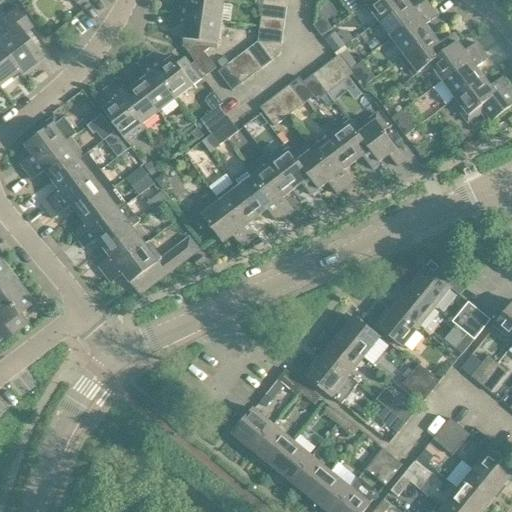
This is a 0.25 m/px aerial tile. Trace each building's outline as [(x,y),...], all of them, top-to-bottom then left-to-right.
[(224,0),(222,0),(188,0),(188,7),(173,5),(172,15),(221,22),(224,0)] [(370,0),(366,3),(366,4),(379,20),(405,0),(370,0)] [(406,0),(405,0),(379,20),(392,38),(432,8),(426,0),(414,9),(406,0)] [(286,8),(263,4),(261,17),(285,20),(286,8)] [(0,47),(18,71),(17,72),(20,75),(41,59),(22,34),(31,27),(16,6),(0,18),(0,22),(8,33),(0,39),(0,47)] [(437,16),(432,8),(392,38),(404,55),(405,55),(432,34),(425,25),(437,16)] [(221,22),(172,15),(170,25),(185,27),(183,45),(206,76),(216,68),(204,52),(209,48),(217,49),(221,22)] [(285,20),(261,17),(259,29),(283,32),(285,20)] [(328,36),(335,47),(351,36),(344,25),(328,36)] [(259,29),(257,42),(281,45),(283,32),(259,29)] [(405,55),(404,55),(400,57),(414,76),(430,64),(430,63),(457,42),(452,35),(440,44),(432,34),(405,55)] [(272,61),(257,42),(247,49),(262,68),(272,61)] [(281,45),(257,42),(272,61),(280,55),(281,45)] [(465,52),(457,42),(430,63),(430,64),(442,80),(482,50),(477,43),(465,52)] [(18,71),(0,47),(0,85),(17,72),(18,71)] [(262,68),(247,49),(238,56),(252,76),(262,68)] [(442,80),(455,97),(456,98),(483,77),(476,68),(488,59),(482,50),(442,80)] [(146,59),(176,99),(197,82),(187,68),(183,71),(172,57),(163,65),(154,53),(146,59)] [(238,56),(227,64),(242,83),(252,76),(238,56)] [(176,99),(146,59),(138,65),(147,77),(138,84),(158,112),(176,99)] [(333,59),(323,67),(337,86),(341,83),(347,78),(333,59)] [(361,88),(362,88),(373,79),(360,62),(351,69),(354,73),(352,75),(359,85),(361,88)] [(227,64),(218,72),(232,91),(242,83),(227,64)] [(323,67),(313,74),(327,94),(337,86),(323,67)] [(327,94),(313,74),(303,82),(314,96),(317,101),(327,94)] [(314,96),(303,82),(299,77),(289,85),(304,104),(314,96)] [(456,98),(455,97),(451,100),(468,123),(482,112),(490,122),(511,105),(511,95),(506,88),(509,86),(503,77),(491,86),(483,77),(456,98)] [(347,78),(341,83),(353,100),(360,95),(347,78)] [(158,112),(138,84),(128,91),(119,79),(111,85),(141,125),(142,124),(158,112)] [(141,125),(111,85),(103,91),(113,103),(103,110),(127,142),(145,128),(142,124),(141,125)] [(289,85),(280,92),(294,111),(304,104),(289,85)] [(222,103),(212,89),(206,93),(217,108),(200,121),(208,131),(227,116),(219,106),(222,103)] [(101,116),(81,91),(68,101),(87,126),(101,116)] [(294,111),(280,92),(270,100),(284,119),(294,111)] [(284,119),(270,100),(260,107),(274,126),(284,119)] [(356,130),(355,129),(355,130),(379,162),(389,155),(398,167),(406,160),(384,131),(388,128),(377,113),(356,130)] [(67,142),(71,139),(54,117),(40,128),(43,132),(25,145),(33,155),(21,164),(27,172),(66,141),(67,142)] [(347,118),(328,132),(331,136),(332,135),(353,163),(362,156),(371,168),(379,162),(355,130),(355,129),(347,118)] [(239,131),(231,121),(212,135),(219,145),(239,131)] [(331,136),(328,132),(312,144),(315,148),(345,188),(353,182),(344,170),(353,163),(332,135),(331,136)] [(83,156),(71,139),(67,142),(66,141),(27,172),(33,179),(45,170),(52,180),(83,156)] [(298,161),(286,145),(268,159),(271,163),(271,162),(293,190),(302,183),(311,195),(318,189),(298,161)] [(315,148),(298,161),(318,189),(328,182),(337,194),(345,188),(315,148)] [(88,153),(83,156),(52,180),(59,189),(47,198),(53,206),(101,170),(88,153)] [(271,163),(254,175),(284,215),(292,209),(283,197),(293,190),(271,162),(271,163)] [(146,169),(133,173),(136,186),(149,182),(146,169)] [(114,187),(101,170),(53,206),(59,214),(71,205),(78,214),(114,187)] [(254,175),(237,188),(258,216),(267,209),(276,221),(284,215),(254,175)] [(258,216),(237,188),(234,184),(217,197),(220,201),(220,202),(249,242),(258,236),(248,224),(258,216)] [(114,187),(78,214),(85,224),(73,233),(79,240),(127,204),(114,187)] [(220,201),(217,197),(195,214),(206,228),(210,225),(223,243),(233,235),(242,247),(249,242),(220,202),(220,201)] [(140,221),(127,204),(79,240),(85,248),(97,239),(104,249),(132,227),(140,221)] [(132,227),(104,249),(111,258),(99,267),(105,275),(145,244),(144,244),(132,227)] [(148,241),(144,244),(145,244),(105,275),(111,283),(123,274),(140,295),(199,250),(189,237),(162,258),(148,241)] [(0,292),(15,281),(0,261),(0,292)] [(451,288),(434,274),(426,267),(410,287),(435,307),(451,288)] [(15,281),(0,292),(0,343),(26,323),(18,313),(31,303),(15,281)] [(468,293),(484,299),(487,290),(472,283),(468,293)] [(410,287),(394,306),(419,327),(435,307),(410,287)] [(490,320),(468,301),(452,322),(467,334),(474,340),(490,320)] [(511,305),(496,325),(495,327),(511,340),(511,305)] [(419,327),(394,306),(378,326),(403,347),(419,327)] [(354,317),(338,337),(364,357),(380,338),(354,317)] [(474,340),(467,334),(456,348),(462,354),(474,340)] [(338,337),(323,356),(348,377),(364,357),(338,337)] [(348,377),(323,356),(307,376),(332,397),(348,377)] [(488,356),(471,377),(480,384),(497,363),(488,356)] [(508,372),(497,363),(480,384),(491,393),(508,372)] [(419,364),(411,374),(432,391),(440,382),(419,364)] [(305,385),(286,370),(278,380),(297,395),(299,392),(305,385)] [(432,391),(411,374),(403,384),(424,401),(432,391)] [(305,385),(299,392),(305,397),(300,403),(309,411),(312,407),(320,397),(305,385)] [(393,397),(384,407),(405,424),(413,414),(393,397)] [(338,424),(344,417),(329,405),(318,418),(326,425),(320,432),(327,438),(338,424)] [(405,424),(384,407),(377,416),(397,433),(405,424)] [(273,425),(254,409),(233,434),(252,450),(273,425)] [(344,417),(338,424),(353,436),(359,429),(344,417)] [(461,445),(469,434),(450,418),(441,429),(461,445)] [(273,425),(252,450),(272,466),(292,441),(273,425)] [(461,445),(441,429),(433,439),(452,455),(461,445)] [(292,441),(272,466),(291,482),(312,456),(292,441)] [(392,456),(384,450),(383,448),(365,469),(375,477),(392,456)] [(511,468),(490,451),(474,470),(499,491),(511,475),(511,468)] [(331,472),(312,456),(291,482),(310,498),(331,472)] [(392,456),(375,477),(385,485),(402,464),(392,456)] [(414,462),(402,476),(409,482),(421,467),(414,462)] [(474,470),(458,489),(483,510),(499,491),(474,470)] [(331,472),(310,498),(327,511),(330,511),(350,488),(331,472)] [(409,482),(402,476),(390,491),(397,497),(409,482)] [(363,511),(370,504),(350,488),(330,511),(363,511)] [(458,489),(442,509),(446,511),(481,511),(483,510),(458,489)] [(373,511),(384,511),(390,506),(383,500),(373,511)]
